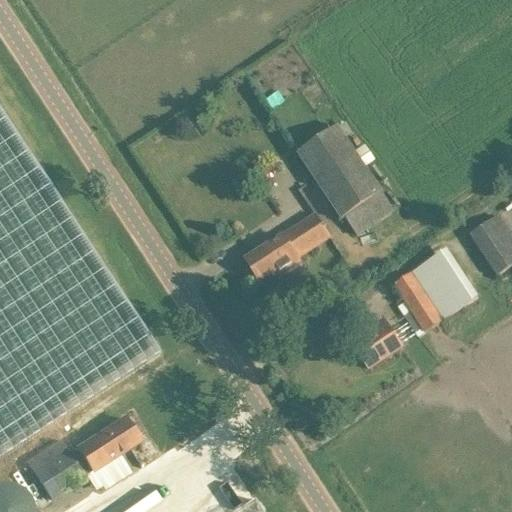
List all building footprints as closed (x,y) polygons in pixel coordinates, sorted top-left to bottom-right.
[(0,511),(0,457),(157,358),(0,115),(0,511),(262,511),(255,501),(237,511),(0,511)] [(345,218),(382,194),(365,168),(354,152),(337,126),(297,152),(342,220),(345,218)] [(364,146),(354,152),(365,168),(374,162),(375,161),(365,146),(364,146)] [(273,294),(277,291),(280,289),(281,285),(276,278),(290,269),(300,263),(298,258),(330,237),(316,216),(246,261),(259,282),(260,282),(268,293),(273,294)] [(469,236),(497,277),(511,267),(511,236),(498,216),(469,236)] [(405,303),(397,308),(417,338),(425,333),(442,321),(411,275),(394,286),(405,303)] [(373,328),(376,333),(354,347),(369,370),(403,348),(385,321),(373,328)] [(26,462),(33,473),(51,500),(85,478),(93,473),(140,443),(125,420),(93,441),(97,448),(76,462),(61,439),(26,462)]
